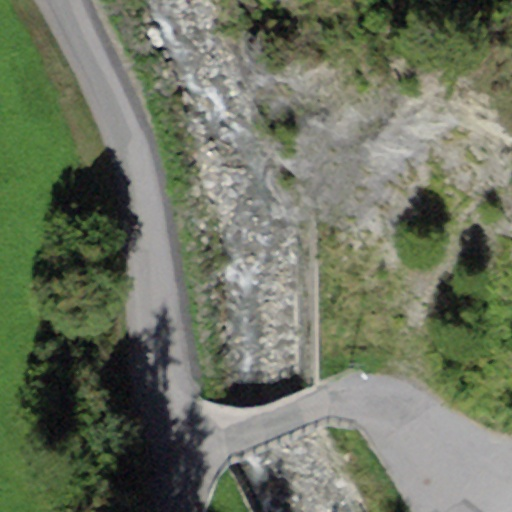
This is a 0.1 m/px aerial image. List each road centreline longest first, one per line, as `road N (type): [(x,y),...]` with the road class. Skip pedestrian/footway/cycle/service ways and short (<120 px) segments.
road 1 (residential): [(58,0),(126,155),(168,405),(201,440),(240,431)]
road 2 (residential): [(484,496),(379,400),(328,398),(240,431)]
